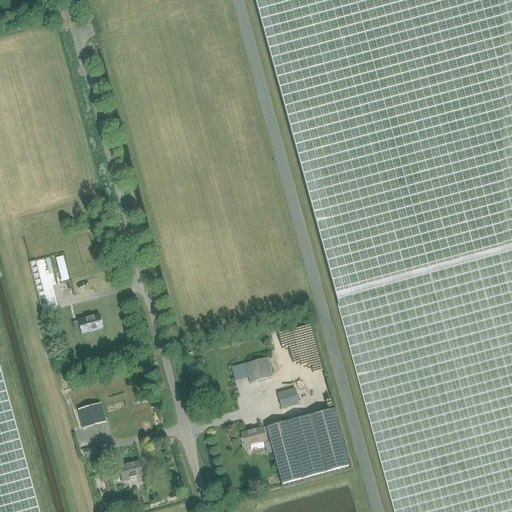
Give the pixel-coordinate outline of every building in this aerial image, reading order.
[(511,511),(511,0),(254,0),(394,511),(511,511)] [(102,329),(99,315),(77,321),(72,323),(74,330),(79,329),(81,334),(102,329)] [(248,384),(271,378),(266,359),(243,365),(248,384)] [(0,511),(38,511),(0,371),(0,511)] [(280,410),(297,405),(292,389),(275,394),(280,410)] [(105,422),(100,404),(78,410),(83,429),(105,422)] [(282,485),(300,480),(348,468),(333,410),(298,419),(296,415),(286,418),(287,422),(268,427),(262,429),(262,428),(240,434),(244,447),(269,441),(282,485)] [(142,475),(139,461),(117,468),(112,470),(114,477),(119,475),(121,481),(142,475)]
